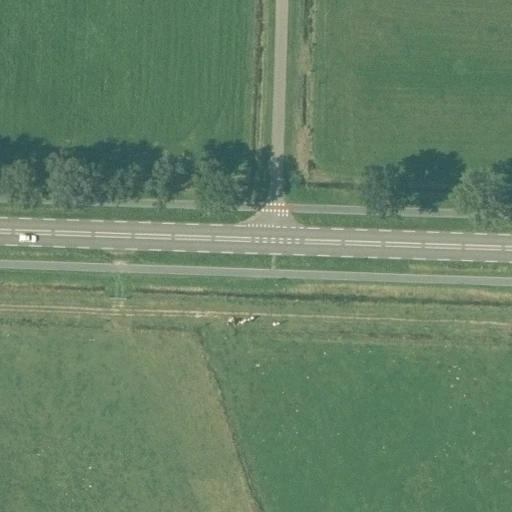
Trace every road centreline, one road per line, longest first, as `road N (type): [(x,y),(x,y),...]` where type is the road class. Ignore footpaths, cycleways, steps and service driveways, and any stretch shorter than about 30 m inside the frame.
road 1 (primary): [(275,242),(0,232)]
road 2 (unclassified): [(282,0),(275,242)]
road 3 (primary): [(511,250),(275,242)]
